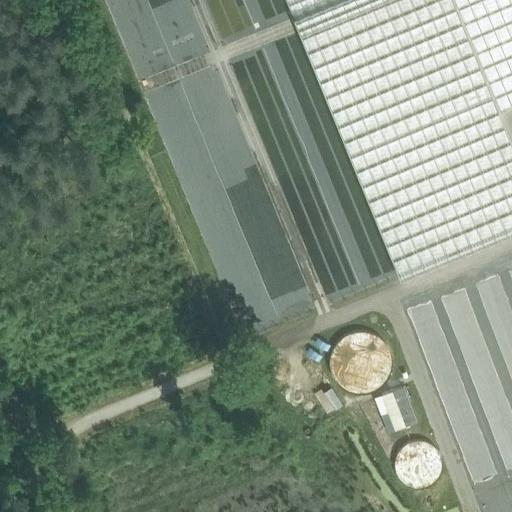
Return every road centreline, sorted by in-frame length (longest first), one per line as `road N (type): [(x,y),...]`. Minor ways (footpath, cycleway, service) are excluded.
road 1 (track): [(286,334),(223,55),(199,0)]
road 2 (track): [(286,334),(33,446)]
road 3 (track): [(73,511),(0,392)]
